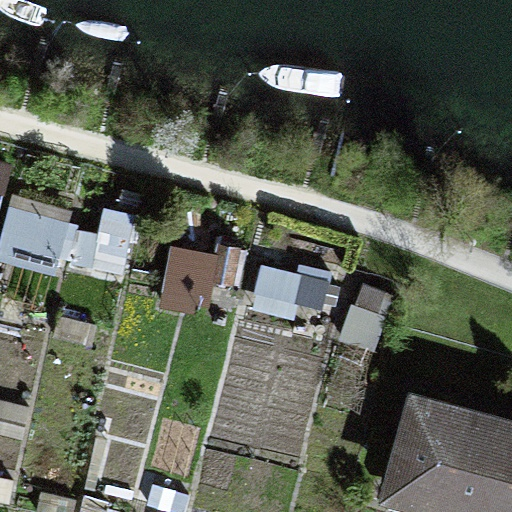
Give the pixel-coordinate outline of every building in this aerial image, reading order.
[(0,198),(1,199),(13,161),(0,156),(0,198)] [(14,184),(0,236),(0,258),(56,273),(60,256),(69,258),(68,261),(121,274),(137,212),(104,204),(97,231),(78,226),(79,222),(70,220),(73,207),(68,206),(70,199),(14,184)] [(214,250),(170,242),(158,305),(194,312),(196,302),(209,305),(212,285),(239,290),(248,246),(216,240),(214,250)] [(296,271),(261,262),(249,307),(294,318),(296,311),(315,316),(318,305),(322,306),(333,269),(298,260),(296,271)] [(395,294),(364,281),(342,337),(372,349),(395,294)] [(511,511),(511,423),(416,398),(392,490),(473,511),(511,511)]
